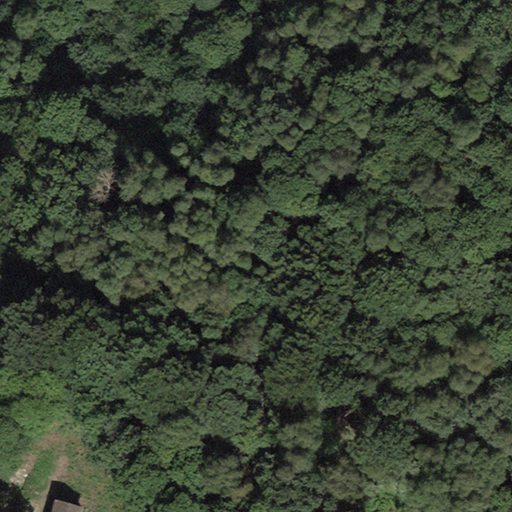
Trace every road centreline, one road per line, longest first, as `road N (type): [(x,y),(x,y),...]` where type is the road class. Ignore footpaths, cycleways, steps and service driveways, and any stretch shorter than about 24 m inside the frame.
road 1 (track): [(497,274),(471,262),(462,200),(511,48)]
road 2 (track): [(121,0),(0,105)]
